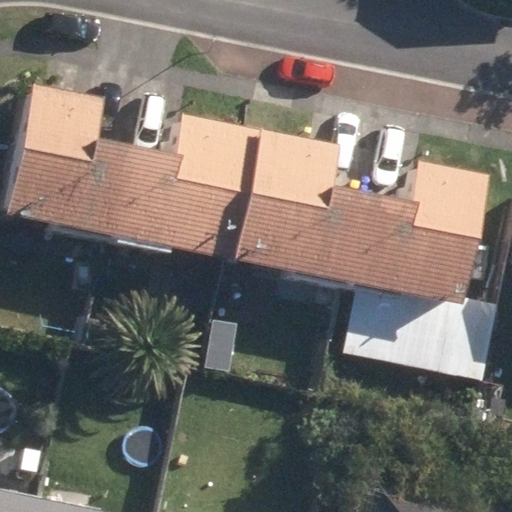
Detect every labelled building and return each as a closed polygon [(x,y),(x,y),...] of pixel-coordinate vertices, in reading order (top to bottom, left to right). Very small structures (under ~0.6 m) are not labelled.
[(0,232),(96,251),(113,161),(51,150),(60,107),(0,94),(0,232)] [(132,164),(113,161),(96,251),(209,272),(235,141),(140,122),(132,164)] [(297,152),(235,141),(209,272),(334,297),(351,208),(290,195),(297,152)] [(364,210),(351,208),(334,297),(424,314),(449,182),(373,167),(364,210)] [(511,284),(503,332),(511,333),(511,284)] [(508,511),(509,511),(340,479),(333,511),(508,511)]
